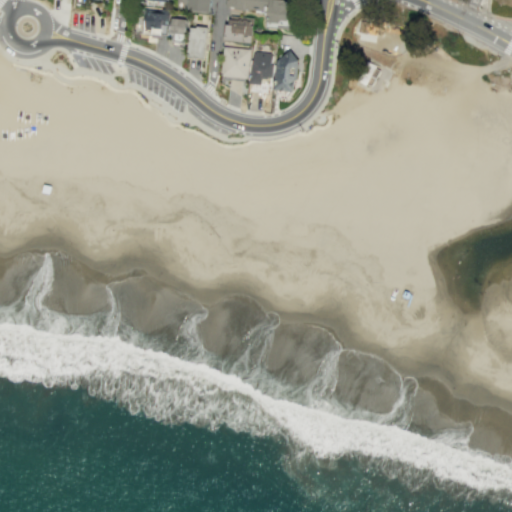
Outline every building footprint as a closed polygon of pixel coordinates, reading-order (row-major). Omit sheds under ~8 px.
[(209,0),(176,0),(176,8),(208,11),(209,0)] [(244,0),(226,0),(226,5),(234,6),(234,8),(243,9),(244,0)] [(244,0),(244,8),(266,11),(264,26),(284,28),(284,29),(291,30),(292,26),(291,26),(293,0),(244,0)] [(159,38),(160,34),(166,35),(168,14),(169,14),(169,9),(151,7),(151,11),(142,10),(140,32),(150,33),(150,37),(159,38)] [(251,42),(253,17),(231,15),(231,18),(229,18),(229,22),(226,22),(224,40),(251,42)] [(187,18),(172,16),(172,17),(170,17),(169,33),(172,33),(171,41),(172,41),(172,45),(183,46),(183,42),(184,43),(187,18)] [(359,20),(357,31),(368,33),(370,22),(359,20)] [(208,26),(196,25),(196,26),(190,25),(186,55),(188,55),(187,57),(203,59),(203,57),(204,57),(208,26)] [(247,78),(250,48),(223,46),(220,75),(247,78)] [(290,48),(276,59),(272,87),(292,90),(293,77),(295,77),(298,58),(290,48)] [(250,82),(271,85),(273,63),(271,63),(272,54),(270,54),(270,52),(255,51),(255,52),(253,52),(250,82)] [(361,60),(351,78),(369,87),(378,70),(366,63),(364,62),(361,60)] [(389,238),(395,240),(398,234),(393,231),(389,238)]
